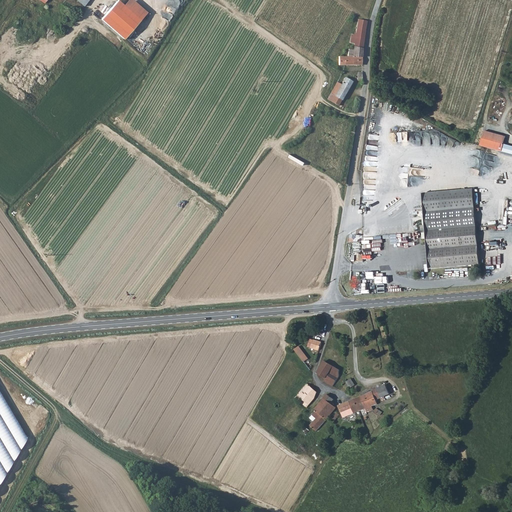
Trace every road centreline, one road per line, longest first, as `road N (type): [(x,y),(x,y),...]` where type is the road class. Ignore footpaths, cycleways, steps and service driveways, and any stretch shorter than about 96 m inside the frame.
road 1 (secondary): [(0,337),(329,307)]
road 2 (unclassified): [(329,307),(378,0)]
road 3 (track): [(5,511),(56,414),(0,362)]
road 4 (secondary): [(329,307),(511,292)]
